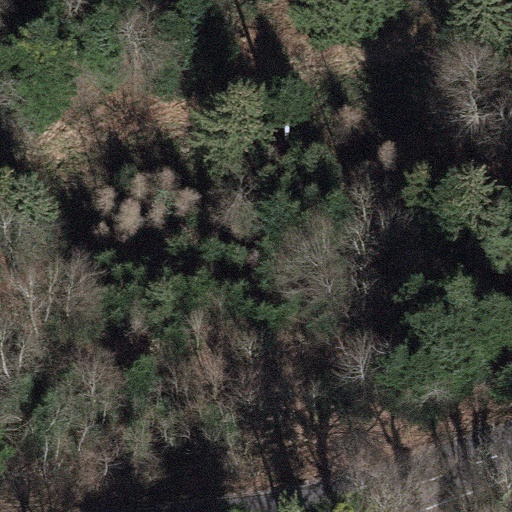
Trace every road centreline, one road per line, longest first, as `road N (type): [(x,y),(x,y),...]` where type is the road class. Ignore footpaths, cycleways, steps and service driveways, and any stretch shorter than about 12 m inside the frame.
road 1 (track): [(0,167),(465,29),(495,0)]
road 2 (tertiary): [(308,511),(511,466)]
